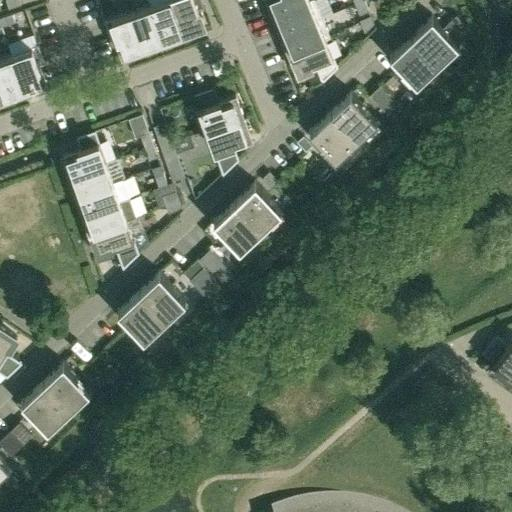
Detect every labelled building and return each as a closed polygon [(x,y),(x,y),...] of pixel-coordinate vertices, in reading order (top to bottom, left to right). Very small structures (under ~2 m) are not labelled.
[(150,0),(151,3),(164,39),(183,32),(171,0),(150,0)] [(197,6),(202,4),(202,5),(203,5),(201,0),(171,0),(183,32),(203,24),(197,6)] [(268,0),(274,13),(305,0),(268,0)] [(305,0),(274,13),(282,32),(322,15),(315,0),(305,0)] [(358,0),(355,2),(359,13),(368,9),(364,0),(358,0)] [(151,3),(132,10),(144,45),(164,39),(151,3)] [(118,34),(124,53),(144,45),(132,10),(111,17),(106,19),(106,18),(105,18),(112,38),(113,37),(113,36),(118,34)] [(15,20),(12,12),(0,16),(0,20),(2,25),(15,20)] [(457,42),(458,41),(471,29),(456,13),(443,25),(432,13),(431,14),(432,15),(412,34),(436,59),(435,57),(454,39),(457,42)] [(374,22),(370,14),(359,18),(364,31),(374,22)] [(282,32),(290,51),(330,34),(322,15),(282,32)] [(321,77),(322,78),(337,63),(336,63),(333,56),(325,36),(330,34),(290,51),(298,71),(316,63),(322,77),(321,77)] [(416,80),(417,79),(414,76),(420,71),(422,72),(436,59),(412,34),(392,53),(391,52),(390,52),(416,80)] [(44,81),(38,63),(43,61),(43,62),(45,62),(38,42),(36,43),(37,44),(32,46),(32,45),(11,53),(24,88),(44,81)] [(11,53),(0,56),(0,81),(5,95),(24,88),(11,53)] [(393,73),(384,81),(391,90),(400,80),(393,73)] [(369,94),(378,102),(388,91),(381,83),(369,94)] [(214,86),(194,93),(195,95),(196,94),(200,106),(207,127),(243,114),(235,93),(217,100),(213,88),(214,88),(214,86)] [(351,89),(350,90),(351,91),(331,110),(355,135),(354,133),(373,115),(376,118),(377,117),(351,89)] [(310,128),(309,128),(335,156),(336,156),(333,152),(339,146),(341,148),(355,135),(331,110),(311,129),(310,128)] [(239,156),(238,155),(237,155),(232,141),(250,134),(243,114),(207,127),(214,147),(215,147),(223,169),(222,170),(222,171),(239,156)] [(95,129),(76,135),(77,137),(78,136),(81,146),(63,153),(70,173),(106,161),(99,140),(98,140),(95,130),(96,130),(95,129)] [(168,129),(156,134),(164,156),(176,152),(168,129)] [(149,130),(140,133),(145,147),(153,144),(149,130)] [(303,135),(297,140),(306,149),(312,144),(303,135)] [(145,147),(149,158),(157,155),(153,144),(145,147)] [(184,175),(176,152),(164,156),(172,179),(184,175)] [(70,173),(77,192),(113,180),(106,161),(70,173)] [(155,174),(159,185),(168,182),(164,171),(155,174)] [(269,171),(263,177),(271,186),(277,180),(269,171)] [(77,192),(84,212),(130,195),(123,176),(113,180),(77,192)] [(254,180),(255,181),(235,200),(259,225),(258,223),(278,205),(280,208),(281,207),(255,179),(254,180)] [(165,203),(179,198),(175,189),(162,194),(165,203)] [(84,212),(91,231),(126,218),(137,214),(130,195),(84,212)] [(179,198),(165,203),(168,210),(178,207),(181,204),(179,198)] [(239,246),(240,245),(237,242),(243,236),(245,238),(259,225),(235,200),(215,218),(214,217),(213,218),(239,246)] [(123,265),(139,250),(138,249),(137,249),(133,239),(126,218),(91,231),(98,251),(116,245),(123,263),(122,264),(123,265)] [(209,246),(200,257),(223,283),(236,275),(209,246)] [(197,257),(184,271),(207,297),(221,285),(197,257)] [(159,269),(158,270),(159,271),(139,290),(163,315),(164,314),(162,313),(182,295),(184,298),(185,297),(159,269)] [(117,308),(140,333),(143,336),(144,335),(141,332),(148,326),(149,328),(163,315),(139,290),(119,308),(118,307),(117,308)] [(21,360),(20,359),(19,360),(6,351),(16,334),(0,323),(0,368),(6,372),(5,373),(6,374),(21,360)] [(511,337),(508,343),(490,367),(489,366),(488,367),(507,381),(511,373),(511,337)] [(68,405),(66,403),(86,385),(88,388),(89,387),(63,359),(62,360),(63,361),(43,380),(67,405),(68,405)] [(100,369),(109,379),(111,378),(116,386),(125,378),(110,360),(100,369)] [(23,399),(22,398),(21,398),(47,426),(48,425),(45,422),(51,416),(53,418),(67,405),(43,380),(23,399)] [(11,427),(24,440),(31,433),(18,420),(11,427)] [(24,440),(11,427),(0,437),(0,441),(7,449),(14,442),(17,446),(24,440)] [(0,465),(6,460),(8,463),(9,462),(0,452),(0,465)] [(387,511),(384,510),(374,507),(365,505),(360,504),(355,503),(350,503),(341,502),(331,502),(326,502),(316,502),(306,504),(301,505),(297,506),(287,509),(278,511),(277,511),(387,511)]
